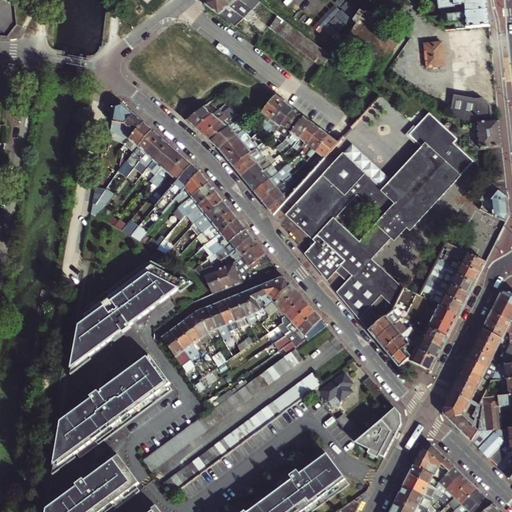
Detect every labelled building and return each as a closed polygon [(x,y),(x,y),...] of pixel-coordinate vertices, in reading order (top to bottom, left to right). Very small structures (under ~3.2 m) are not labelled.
[(244,23),(247,19),(221,0),(208,0),(207,7),(239,30),(244,23)] [(257,12),(255,10),(241,0),(221,0),(247,19),(250,22),(257,12)] [(251,0),(241,0),(255,10),(258,5),(251,0)] [(454,14),(488,10),(486,0),(454,0),(439,2),(439,9),(453,7),(454,14)] [(384,73),(405,39),(367,9),(344,48),(350,52),(384,73)] [(459,29),(490,26),(488,10),(454,14),(444,15),(444,23),(458,22),(459,29)] [(324,64),(331,54),(275,11),(267,22),(324,64)] [(249,38),(254,31),(244,23),(239,30),(249,38)] [(427,68),(444,67),(442,43),(425,44),(427,68)] [(346,66),(351,60),(350,52),(344,48),(342,47),(334,57),(346,66)] [(440,102),(455,111),(455,96),(441,94),(440,102)] [(263,127),(264,127),(286,103),(277,96),(256,119),(260,123),(255,129),(258,132),(261,129),(263,127)] [(478,123),(492,121),(490,106),(481,99),(476,99),(455,96),(455,111),(474,123),(478,123)] [(188,122),(196,130),(220,110),(211,102),(188,122)] [(276,123),(280,126),(295,110),(286,103),(264,127),(263,127),(269,132),(276,123)] [(124,148),(126,146),(145,124),(124,105),(116,108),(111,134),(121,135),(128,136),(120,145),(124,148)] [(223,113),(225,119),(234,111),(230,108),(223,113)] [(196,130),(204,136),(225,119),(223,113),(220,110),(196,130)] [(273,134),(282,142),(305,117),(295,110),(280,126),(276,132),(273,134)] [(204,136),(212,143),(231,126),(228,123),(238,114),(234,111),(225,119),(204,136)] [(315,246),(313,244),(310,247),(312,249),(307,255),(328,280),(336,272),(342,266),(354,277),(348,283),(339,293),(360,319),(382,294),(369,282),(381,269),(371,260),(392,237),(395,240),(407,227),(410,230),(474,161),(454,142),(458,138),(430,112),(409,134),(422,146),(418,151),(419,151),(383,191),(343,155),(288,216),(317,243),(315,246)] [(212,143),(220,150),(238,134),(236,131),(242,126),(245,129),(250,125),(242,116),(231,126),(212,143)] [(290,142),(293,146),(313,123),(305,117),(282,142),(276,147),(284,156),(286,154),(283,150),(290,142)] [(488,149),(502,147),(499,120),(492,121),(478,123),(479,133),(482,133),(484,149),(488,149)] [(293,146),(301,152),(321,129),(313,123),(293,146)] [(126,146),(135,153),(153,131),(145,124),(126,146)] [(265,141),(269,138),(261,129),(258,132),(265,141)] [(307,161),(316,151),(330,136),(321,129),(301,152),(299,153),(305,158),(307,161)] [(243,130),(238,134),(220,150),(227,158),(249,139),(243,130)] [(127,179),(136,169),(161,138),(153,131),(135,153),(132,156),(130,157),(125,164),(129,167),(122,175),(127,179)] [(313,166),(316,168),(339,142),(330,136),(316,151),(307,161),(313,166)] [(144,175),(146,173),(169,145),(161,138),(136,169),(144,175)] [(227,158),(234,167),(251,153),(256,149),(256,148),(249,139),(227,158)] [(146,173),(153,179),(176,152),(169,145),(146,173)] [(234,167),(242,177),(264,158),(256,149),(251,153),(234,167)] [(153,179),(161,186),(184,159),(176,152),(153,179)] [(302,166),(307,161),(305,158),(299,153),(295,157),(302,166)] [(490,162),(503,160),(503,153),(489,154),(490,162)] [(123,166),(125,164),(130,157),(129,156),(123,154),(121,165),(123,166)] [(242,177),(248,184),(270,165),(264,158),(242,177)] [(161,186),(169,193),(192,166),(184,159),(161,186)] [(490,169),(504,167),(503,160),(490,162),(490,169)] [(272,196),(271,194),(292,175),(288,170),(292,167),(288,163),(287,164),(277,172),(255,192),(264,203),(272,196)] [(270,165),(248,184),(255,192),(277,172),(270,165)] [(166,212),(178,197),(200,173),(192,166),(169,193),(159,205),(166,212)] [(264,203),(270,210),(293,186),(296,190),(316,168),(313,166),(297,181),(292,175),(271,194),(272,196),(264,203)] [(185,205),(187,203),(210,185),(200,173),(178,197),(185,205)] [(492,182),(506,181),(505,174),(491,175),(492,182)] [(502,194),(507,198),(506,181),(492,182),(492,186),(502,194)] [(492,186),(489,184),(481,199),(483,206),(486,208),(485,212),(506,222),(509,216),(507,198),(502,194),(492,186)] [(192,213),(194,212),(217,194),(210,185),(187,203),(185,205),(182,208),(190,215),(192,213)] [(270,210),(275,215),(296,190),(293,186),(270,210)] [(96,218),(101,212),(114,195),(108,190),(95,206),(93,206),(91,215),(96,218)] [(194,212),(202,221),(224,203),(217,194),(194,212)] [(202,237),(209,231),(232,212),(224,203),(202,221),(199,222),(194,228),(202,237)] [(96,218),(105,222),(109,217),(101,212),(96,218)] [(209,231),(216,239),(239,221),(232,212),(209,231)] [(219,251),(230,242),(246,230),(239,221),(216,239),(201,252),(208,260),(210,258),(219,251)] [(230,242),(237,251),(253,238),(246,230),(230,242)] [(144,237),(135,232),(131,236),(140,241),(144,237)] [(147,245),(151,241),(144,237),(140,241),(147,245)] [(236,263),(258,245),(253,238),(237,251),(231,256),(236,263)] [(156,250),(161,246),(152,240),(151,241),(147,245),(156,250)] [(168,256),(174,249),(175,248),(166,240),(161,246),(156,250),(168,256)] [(445,256),(480,273),(486,262),(447,242),(443,249),(447,251),(445,256)] [(233,287),(243,283),(236,268),(240,265),(242,267),(247,262),(253,269),(260,263),(259,262),(267,255),(258,245),(236,263),(234,264),(225,268),(233,287)] [(168,256),(177,261),(182,256),(174,249),(168,256)] [(436,264),(475,284),(480,273),(445,256),(441,254),(436,264)] [(145,263),(80,311),(69,371),(121,333),(122,335),(130,329),(128,327),(186,285),(145,263)] [(442,281),(470,294),(475,284),(436,264),(433,271),(444,276),(442,281)] [(214,295),(223,291),(216,272),(216,271),(214,266),(204,270),(202,265),(194,270),(206,281),(208,280),(214,295)] [(348,283),(354,277),(342,266),(336,272),(348,283)] [(223,291),(233,287),(225,268),(216,271),(216,272),(223,291)] [(400,298),(404,290),(381,269),(369,282),(382,294),(396,306),(400,298)] [(265,309),(273,301),(290,284),(285,278),(281,277),(254,288),(259,297),(260,300),(263,306),(264,309),(265,309)] [(426,285),(465,304),(470,294),(442,281),(440,285),(429,280),(426,285)] [(273,301),(279,308),(296,291),(290,284),(273,301)] [(440,306),(459,315),(465,304),(426,285),(423,292),(434,297),(432,301),(440,306)] [(263,306),(260,300),(259,297),(254,288),(246,292),(256,312),(261,310),(264,309),(263,306)] [(279,308),(286,316),(303,298),(296,291),(279,308)] [(511,292),(502,291),(492,311),(511,320),(511,292)] [(259,317),(256,312),(246,292),(237,296),(247,316),(250,322),(259,317)] [(237,321),(247,316),(237,296),(227,300),(237,321)] [(283,324),(286,327),(308,305),(303,298),(286,316),(282,319),(283,324)] [(228,325),(237,321),(227,300),(218,304),(228,325)] [(219,329),(228,325),(218,304),(208,308),(219,329)] [(289,330),(292,334),(315,313),(308,305),(286,327),(289,330)] [(429,328),(449,337),(459,315),(440,306),(434,317),(429,328)] [(209,333),(219,329),(208,308),(199,312),(209,333)] [(511,320),(492,311),(487,320),(511,332),(511,320)] [(201,340),(209,333),(199,312),(188,320),(201,340)] [(306,339),(307,341),(326,327),(321,321),(322,320),(315,313),(292,334),(297,339),(291,343),(295,348),(306,339)] [(378,340),(394,327),(392,324),(400,317),(402,315),(399,313),(390,321),(386,317),(379,323),(370,331),(378,340)] [(372,314),(363,322),(370,331),(379,323),(372,314)] [(386,349),(408,331),(400,322),(403,320),(400,317),(392,324),(394,327),(378,340),(386,349)] [(193,345),(201,340),(188,320),(180,326),(193,345)] [(511,343),(511,340),(511,332),(487,320),(483,329),(504,339),(511,343)] [(424,338),(443,348),(449,337),(429,328),(418,322),(412,328),(417,334),(420,336),(424,338)] [(185,351),(193,345),(180,326),(172,332),(185,351)] [(416,340),(418,339),(416,335),(412,328),(408,331),(386,349),(393,359),(410,345),(416,340)] [(478,339),(499,349),(504,339),(483,329),(478,339)] [(222,335),(226,343),(235,338),(231,331),(222,335)] [(195,366),(185,351),(172,332),(163,338),(187,372),(195,366)] [(291,343),(284,334),(252,356),(255,360),(274,346),(278,352),(291,343)] [(419,349),(438,359),(443,348),(424,338),(420,336),(417,334),(416,335),(418,339),(416,340),(410,345),(412,346),(419,349)] [(501,363),(506,353),(499,349),(478,339),(473,349),(494,359),(501,363)] [(239,346),(242,352),(250,346),(247,340),(239,346)] [(511,377),(511,343),(506,353),(501,363),(497,373),(493,380),(505,379),(511,377)] [(401,368),(411,360),(411,357),(408,353),(412,346),(410,345),(393,359),(401,368)] [(432,371),(438,359),(419,349),(412,346),(408,353),(411,357),(411,360),(432,371)] [(489,369),(494,359),(473,349),(468,359),(489,369)] [(152,470),(201,435),(303,360),(295,350),(213,411),(205,417),(145,460),(152,470)] [(63,422),(55,466),(60,462),(60,466),(78,454),(81,458),(173,391),(169,386),(173,383),(153,356),(102,393),(100,391),(92,396),(94,399),(63,422)] [(493,380),(497,373),(489,369),(468,359),(464,368),(492,382),(493,380)] [(488,391),(492,382),(464,368),(459,377),(480,387),(488,391)] [(162,484),(171,496),(297,402),(313,391),(321,385),(312,373),(162,484)] [(340,400),(352,392),(349,387),(352,384),(346,375),(322,391),(328,400),(337,395),(340,400)] [(472,403),(473,400),(480,387),(459,377),(454,388),(472,403)] [(480,433),(464,418),(470,407),(483,413),(484,406),(481,404),(477,402),(473,400),(472,403),(454,388),(444,409),(445,415),(473,441),(480,433)] [(511,394),(510,395),(484,398),(481,404),(484,406),(483,413),(480,433),(473,441),(480,449),(496,432),(498,430),(502,429),(500,407),(511,405),(511,394)] [(337,395),(328,400),(332,406),(340,400),(337,395)] [(363,437),(356,443),(370,450),(368,454),(383,461),(402,424),(401,414),(396,408),(387,416),(387,417),(363,437)] [(356,443),(363,437),(343,415),(336,419),(356,443)] [(480,449),(490,458),(505,442),(496,432),(480,449)] [(511,454),(511,453),(511,440),(506,442),(505,442),(490,458),(499,466),(511,454)] [(442,481),(455,467),(433,446),(422,449),(414,465),(439,478),(438,480),(440,483),(442,481)] [(314,511),(350,485),(326,452),(299,473),(298,471),(290,477),(291,478),(252,507),(253,509),(249,511),(314,511)] [(510,467),(511,466),(511,453),(511,454),(499,466),(506,473),(510,470),(510,467)] [(48,510),(48,511),(114,511),(141,492),(137,487),(141,484),(121,456),(87,481),(85,479),(78,485),(79,487),(48,510)] [(438,480),(439,478),(414,465),(410,474),(430,484),(432,480),(436,483),(438,480)] [(441,490),(445,495),(462,474),(455,467),(442,481),(444,486),(441,490)] [(441,500),(445,495),(441,490),(440,490),(430,484),(410,474),(404,485),(439,502),(441,504),(443,503),(441,500)] [(453,496),(455,498),(471,482),(462,474),(445,495),(441,500),(443,503),(441,504),(439,502),(435,508),(437,510),(438,511),(441,511),(442,511),(440,509),(453,496)] [(463,506),(468,500),(478,490),(471,482),(455,498),(448,506),(454,511),(456,510),(463,506)] [(435,508),(439,502),(404,485),(399,495),(429,510),(430,511),(435,511),(437,510),(435,508)] [(454,511),(469,511),(486,497),(478,490),(468,500),(463,506),(456,510),(454,511)] [(357,511),(367,493),(341,511),(357,511)] [(430,511),(429,510),(399,495),(394,505),(408,511),(430,511)] [(469,511),(485,511),(494,505),(486,497),(469,511)]
